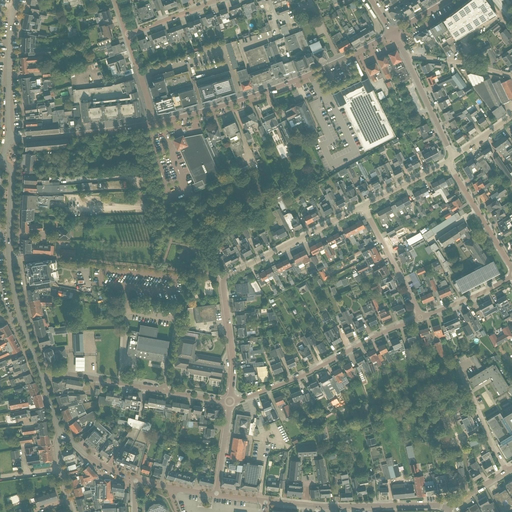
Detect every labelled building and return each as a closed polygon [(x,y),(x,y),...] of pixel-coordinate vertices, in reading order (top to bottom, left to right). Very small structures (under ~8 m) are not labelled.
[(157,0),(160,7),(163,6),(164,11),(171,8),(167,0),(163,0),(161,1),(160,0),(157,0)] [(167,0),(171,8),(178,6),(176,1),(179,0),(178,0),(167,0)] [(252,0),(248,0),(245,1),(247,6),(247,7),(250,6),(252,11),(256,10),(256,12),(259,11),(257,6),(255,6),(254,3),(252,0)] [(257,0),(258,2),(259,5),(260,5),(261,8),(264,7),(266,13),(272,11),(268,0),(265,1),(264,0),(257,0)] [(403,6),(400,8),(402,10),(405,16),(411,12),(408,7),(410,5),(409,3),(407,0),(406,0),(401,3),(403,6)] [(410,0),(412,1),(409,3),(410,5),(414,11),(420,7),(416,2),(419,0),(418,0),(410,0)] [(449,16),(445,18),(445,19),(444,20),(443,21),(455,41),(458,39),(464,35),(482,24),(490,19),(493,17),(497,15),(491,8),(491,7),(490,7),(488,3),(486,1),(484,0),(468,0),(465,3),(448,16),(449,16)] [(373,18),(375,17),(367,2),(365,3),(373,18)] [(231,17),(234,24),(238,23),(235,17),(239,15),(242,14),(241,11),(241,10),(239,4),(231,6),(235,16),(231,17)] [(402,10),(400,8),(398,5),(390,10),(391,12),(389,13),(392,19),(395,18),(396,20),(402,16),(399,12),(402,10)] [(137,9),(141,19),(146,18),(146,19),(153,16),(151,11),(148,12),(146,6),(137,9)] [(219,25),(219,26),(221,30),(225,29),(222,19),(225,18),(226,20),(229,19),(231,26),(234,24),(231,17),(229,18),(228,15),(226,8),(218,11),(220,16),(216,17),(219,24),(219,25)] [(111,18),(108,10),(98,13),(99,17),(100,21),(98,22),(99,25),(108,22),(108,19),(111,18)] [(213,26),(219,24),(216,17),(216,15),(213,16),(212,13),(209,15),(208,14),(206,15),(206,16),(205,16),(207,22),(211,21),(213,26)] [(364,20),(361,22),(369,36),(374,33),(370,26),(368,27),(366,22),(370,20),(365,13),(361,15),(364,20)] [(25,14),(24,21),(38,24),(39,19),(34,18),(34,19),(32,19),(33,15),(25,14)] [(202,30),(201,26),(200,24),(199,20),(193,22),(195,28),(196,33),(197,34),(203,32),(202,30)] [(38,24),(24,21),(22,29),(30,31),(31,27),(33,27),(32,29),(37,30),(38,24)] [(437,25),(436,25),(445,40),(452,36),(443,21),(441,22),(441,21),(436,24),(437,25)] [(194,33),(196,33),(193,22),(190,23),(190,22),(186,23),(187,24),(189,31),(192,29),(194,33)] [(362,30),(360,31),(365,39),(369,36),(361,22),(358,23),(362,30)] [(499,34),(503,38),(502,39),(506,45),(511,41),(509,39),(511,37),(505,29),(503,31),(501,29),(497,23),(490,28),(495,34),(498,31),(500,34),(499,34)] [(110,29),(114,28),(113,24),(105,26),(105,25),(99,27),(102,38),(108,36),(108,38),(113,37),(110,29)] [(181,25),(175,27),(179,39),(182,39),(182,38),(180,33),(183,32),(182,29),(181,25)] [(356,34),(353,29),(349,32),(348,29),(349,29),(347,25),(343,27),(349,39),(352,46),(360,41),(356,34)] [(358,33),(356,34),(360,41),(365,39),(360,31),(356,25),(354,26),(356,31),(357,31),(358,33)] [(445,40),(436,25),(435,26),(434,25),(430,28),(430,29),(429,30),(439,45),(445,40)] [(170,33),(167,34),(171,43),(174,42),(173,40),(176,39),(177,40),(179,39),(175,27),(169,30),(170,33)] [(422,32),(422,33),(421,34),(419,33),(414,36),(413,38),(415,42),(417,43),(419,42),(421,44),(424,42),(426,46),(427,45),(429,44),(427,41),(431,39),(426,30),(422,32)] [(158,33),(157,33),(161,44),(162,47),(163,50),(166,49),(165,46),(171,44),(171,43),(167,34),(165,35),(163,31),(158,33)] [(304,56),(308,66),(315,64),(313,59),(306,40),(302,31),(294,34),(300,48),(303,56),(304,56)] [(351,46),(347,39),(346,38),(344,39),(340,32),(338,33),(337,34),(346,50),(351,46)] [(153,40),(150,41),(152,48),(153,47),(156,47),(156,46),(161,44),(157,33),(151,35),(153,40)] [(338,33),(330,37),(335,45),(336,46),(338,48),(340,53),(346,50),(337,34),(338,33)] [(290,35),(284,38),(289,52),(296,70),(296,71),(307,67),(308,66),(304,56),(303,56),(300,48),(294,34),(290,35)] [(32,52),(32,44),(31,44),(31,39),(30,39),(30,38),(21,38),(21,37),(21,38),(20,52),(21,52),(29,52),(32,52)] [(274,41),(286,74),(287,75),(295,72),(294,70),(296,70),(289,52),(284,38),(284,37),(274,40),(274,41)] [(308,43),(315,59),(317,64),(327,60),(324,52),(326,51),(324,46),(321,47),(318,38),(316,39),(316,38),(313,39),(314,40),(312,41),(311,40),(309,41),(309,42),(308,43)] [(97,43),(99,47),(102,46),(107,44),(112,43),(110,39),(97,43)] [(152,48),(150,41),(146,42),(145,39),(138,41),(141,49),(147,47),(148,49),(147,49),(150,55),(155,53),(153,47),(152,48)] [(268,43),(263,45),(275,78),(275,79),(287,75),(286,74),(274,41),(269,43),(271,46),(269,47),(268,43)] [(105,45),(107,52),(113,50),(114,54),(117,53),(121,51),(119,44),(113,46),(112,43),(107,45),(105,45)] [(252,88),(251,86),(248,74),(246,69),(245,66),(239,68),(236,61),(232,47),(231,43),(229,43),(225,44),(233,70),(237,69),(238,71),(237,72),(237,74),(239,79),(243,91),(252,88)] [(251,73),(248,74),(251,86),(256,84),(257,86),(263,84),(262,82),(266,81),(266,82),(272,80),(272,79),(275,78),(263,45),(244,52),(251,73)] [(479,51),(481,56),(487,52),(492,61),(496,59),(489,46),(479,51)] [(506,56),(502,58),(507,66),(511,62),(511,58),(511,57),(511,56),(511,48),(509,51),(504,54),(506,56)] [(387,60),(389,64),(399,84),(409,79),(403,64),(401,61),(396,51),(388,54),(388,55),(386,56),(387,60)] [(42,55),(38,55),(38,57),(25,57),(20,58),(20,59),(20,60),(20,61),(21,62),(21,64),(20,64),(21,73),(22,74),(27,74),(28,73),(28,72),(32,72),(39,71),(39,65),(39,63),(43,62),(42,55)] [(390,65),(389,64),(389,63),(387,60),(385,56),(377,60),(387,79),(391,77),(387,69),(391,68),(390,65)] [(111,59),(107,61),(109,67),(115,65),(118,73),(126,71),(125,66),(126,66),(124,59),(117,61),(116,58),(111,59)] [(379,71),(375,63),(375,64),(374,62),(366,66),(366,68),(373,82),(377,80),(375,76),(380,74),(379,71)] [(443,68),(444,64),(435,63),(435,64),(427,64),(421,67),(424,74),(430,71),(430,70),(432,70),(433,68),(435,67),(441,68),(442,69),(443,69),(443,68)] [(153,101),(157,114),(165,112),(165,113),(166,112),(169,111),(169,112),(170,112),(170,111),(176,110),(175,110),(182,108),(198,104),(193,87),(193,86),(188,71),(174,75),(173,70),(151,77),(153,82),(152,82),(154,85),(149,87),(152,99),(153,98),(154,101),(153,101)] [(195,80),(197,85),(196,85),(197,86),(202,103),(209,101),(210,101),(217,98),(220,97),(220,98),(236,93),(229,71),(195,80)] [(453,80),(455,83),(460,89),(466,85),(457,73),(452,76),(451,77),(453,80)] [(436,83),(434,79),(437,77),(435,74),(426,78),(430,86),(436,83)] [(467,75),(469,80),(473,86),(472,86),(491,112),(497,120),(506,113),(500,103),(508,99),(508,100),(511,97),(511,83),(510,80),(509,79),(501,83),(499,80),(492,84),(489,78),(484,81),(482,77),(470,74),(467,75)] [(446,83),(453,80),(451,77),(450,76),(436,82),(438,87),(446,83)] [(21,78),(22,88),(28,87),(32,87),(37,86),(37,80),(35,80),(35,78),(31,79),(31,77),(21,78)] [(137,91),(133,79),(110,86),(72,90),(73,94),(74,105),(79,105),(81,114),(82,122),(83,121),(84,122),(85,122),(84,121),(91,120),(91,121),(92,121),(92,120),(100,120),(101,120),(100,119),(107,119),(108,119),(116,118),(117,118),(123,117),(123,118),(124,117),(132,116),(132,117),(133,117),(133,116),(139,115),(139,116),(140,116),(140,115),(143,115),(139,102),(139,100),(138,100),(137,97),(139,96),(137,91)] [(355,83),(336,93),(337,93),(339,97),(343,105),(365,151),(395,136),(371,86),(367,79),(366,79),(363,81),(361,81),(361,82),(360,81),(356,83),(355,83)] [(440,90),(433,93),(436,99),(442,96),(443,98),(447,96),(444,89),(445,89),(443,85),(438,87),(440,90)] [(22,88),(23,95),(34,94),(34,93),(40,92),(39,86),(37,86),(32,87),(28,87),(22,88)] [(459,98),(465,95),(462,89),(456,92),(459,98)] [(378,100),(384,97),(381,90),(375,93),(378,100)] [(43,92),(44,100),(51,98),(49,91),(43,92)] [(34,94),(23,95),(24,104),(34,103),(33,96),(35,96),(34,94)] [(441,109),(448,106),(451,105),(447,97),(444,99),(445,100),(438,103),(441,109)] [(460,101),(469,113),(471,117),(476,113),(478,112),(475,108),(472,104),(467,107),(463,100),(460,101)] [(38,112),(39,111),(46,110),(45,105),(50,104),(49,101),(43,103),(37,103),(36,106),(25,108),(26,113),(38,112)] [(295,105),(302,120),(307,131),(316,127),(306,106),(304,101),(295,105)] [(46,110),(39,111),(39,113),(26,114),(26,119),(43,117),(43,114),(51,112),(51,107),(50,104),(45,105),(46,110)] [(294,124),(302,120),(295,105),(293,104),(291,105),(290,107),(290,108),(284,110),(283,111),(285,115),(287,119),(288,119),(289,121),(292,120),(294,124)] [(79,105),(74,105),(73,106),(74,114),(73,114),(73,115),(65,116),(65,118),(68,117),(69,127),(81,125),(80,114),(81,114),(79,105)] [(443,114),(446,121),(452,118),(450,114),(454,112),(452,109),(443,114)] [(246,116),(247,117),(250,124),(253,123),(255,126),(258,124),(255,117),(253,113),(247,116),(246,116)] [(273,113),(263,118),(263,119),(265,122),(262,124),(265,130),(276,125),(284,141),(283,141),(285,146),(291,143),(289,138),(284,129),(281,123),(278,124),(276,120),(273,113)] [(465,115),(468,119),(469,121),(467,124),(462,126),(462,127),(464,130),(465,130),(466,129),(469,134),(476,130),(472,125),(472,124),(472,123),(474,122),(471,117),(469,113),(465,115)] [(477,121),(481,127),(487,123),(483,117),(480,119),(476,113),(471,117),(474,122),(476,120),(477,121)] [(247,117),(240,120),(242,124),(245,130),(248,129),(246,126),(250,124),(247,117)] [(243,145),(240,138),(242,137),(234,121),(224,126),(224,128),(222,129),(240,169),(246,166),(240,154),(243,153),(239,147),(243,145)] [(35,129),(26,129),(26,135),(59,133),(59,124),(43,126),(42,123),(37,124),(37,126),(36,127),(36,128),(35,128),(35,129)] [(415,129),(417,132),(421,130),(422,134),(429,130),(426,124),(415,129)] [(289,127),(284,129),(289,138),(293,136),(289,127)] [(211,148),(215,158),(219,156),(215,146),(216,145),(215,142),(221,140),(218,129),(208,132),(209,137),(206,138),(211,148)] [(454,137),(457,143),(463,139),(462,136),(463,135),(460,131),(456,134),(455,131),(452,133),(454,137)] [(223,175),(206,138),(204,139),(202,134),(181,138),(180,137),(175,139),(173,140),(177,151),(179,150),(194,183),(192,184),(195,192),(222,181),(221,178),(223,175)] [(511,145),(505,136),(499,140),(509,154),(511,156),(511,155),(511,147),(511,146),(511,145)] [(26,147),(26,151),(36,151),(59,149),(69,147),(68,142),(68,139),(58,140),(26,143),(26,147)] [(509,154),(499,140),(493,144),(496,148),(498,151),(501,155),(502,154),(505,157),(509,154)] [(427,149),(428,152),(432,159),(439,156),(437,152),(439,151),(437,147),(435,149),(433,145),(430,147),(427,149)] [(481,167),(483,169),(486,173),(492,169),(485,160),(487,159),(489,163),(492,161),(489,156),(493,153),(489,148),(482,152),(475,157),(478,162),(481,167)] [(417,152),(419,157),(422,155),(426,163),(432,159),(428,152),(425,154),(424,150),(420,152),(420,151),(417,152)] [(26,154),(25,163),(35,164),(35,161),(45,161),(45,155),(26,154)] [(412,156),(408,158),(414,169),(420,165),(415,155),(412,156)] [(510,173),(505,166),(498,156),(494,159),(498,166),(500,169),(509,183),(511,180),(511,178),(509,174),(510,173)] [(414,169),(408,158),(405,160),(402,162),(407,172),(414,169)] [(468,165),(463,169),(470,180),(474,178),(471,169),(474,167),(476,170),(481,167),(478,162),(475,164),(472,159),(467,163),(468,165)] [(396,170),(393,172),(396,178),(403,174),(400,168),(401,168),(398,161),(393,164),(394,167),(396,170)] [(35,164),(25,163),(25,173),(34,173),(35,164)] [(385,164),(380,166),(384,174),(381,176),(385,184),(392,180),(387,170),(388,169),(385,164)] [(359,167),(365,179),(368,177),(362,166),(359,167)] [(345,170),(350,179),(356,176),(351,167),(345,170)] [(24,176),(24,184),(37,185),(42,185),(42,184),(49,184),(49,177),(42,177),(42,178),(37,178),(37,177),(24,176)] [(372,178),(369,180),(371,184),(370,184),(371,185),(373,190),(380,186),(378,182),(376,176),(372,178)] [(438,181),(437,181),(441,189),(446,197),(446,198),(448,201),(456,197),(453,193),(449,195),(446,189),(447,186),(451,185),(448,179),(445,181),(443,178),(440,180),(439,179),(437,180),(438,181)] [(482,188),(483,190),(487,188),(493,185),(491,182),(484,186),(480,178),(474,181),(475,183),(473,185),(477,191),(482,188)] [(362,196),(369,192),(366,186),(368,185),(365,180),(364,181),(365,182),(361,184),(360,184),(360,185),(357,186),(362,196)] [(436,196),(440,194),(443,199),(446,198),(446,197),(441,189),(437,181),(431,185),(436,196)] [(342,183),(338,185),(340,189),(343,194),(345,198),(348,196),(351,201),(357,198),(354,192),(353,189),(347,192),(342,183)] [(67,189),(67,185),(59,185),(52,186),(42,185),(37,185),(24,184),(23,192),(36,193),(36,191),(51,192),(60,192),(59,188),(63,188),(63,189),(67,189)] [(497,191),(501,196),(507,191),(504,186),(497,191)] [(327,194),(332,204),(332,205),(335,203),(338,208),(345,204),(342,199),(337,202),(330,187),(325,190),(326,192),(327,194)] [(425,187),(419,191),(423,199),(426,198),(425,196),(429,194),(428,192),(425,187)] [(487,188),(483,190),(485,192),(479,195),(483,202),(489,199),(488,199),(490,197),(488,195),(490,194),(488,190),(487,188)] [(423,199),(419,191),(413,194),(416,200),(418,203),(421,201),(422,202),(425,201),(423,199)] [(332,204),(327,194),(324,196),(327,201),(319,205),(319,204),(318,204),(324,214),(325,213),(325,215),(332,211),(329,205),(332,204)] [(49,209),(50,200),(57,200),(64,200),(64,196),(53,196),(42,196),(42,197),(23,195),(22,210),(33,209),(35,209),(49,209)] [(402,200),(401,200),(408,214),(411,212),(409,208),(412,206),(407,197),(404,198),(403,198),(402,199),(402,200)] [(462,205),(458,198),(452,202),(449,204),(448,202),(440,207),(442,210),(446,208),(447,208),(449,207),(452,211),(456,209),(462,205)] [(408,214),(401,200),(400,200),(397,201),(398,202),(395,203),(399,212),(402,210),(404,213),(403,213),(406,219),(410,217),(408,214)] [(496,208),(497,210),(499,208),(502,207),(501,207),(496,200),(493,202),(492,202),(492,203),(486,206),(490,212),(490,211),(491,212),(494,210),(493,209),(496,208)] [(423,208),(421,209),(418,204),(416,205),(422,217),(426,215),(423,208)] [(389,206),(383,209),(388,219),(391,218),(390,217),(394,215),(393,212),(392,211),(389,206)] [(307,210),(309,214),(313,221),(319,218),(317,213),(316,213),(314,208),(312,209),(310,210),(307,210)] [(499,208),(497,210),(493,212),(495,215),(492,216),(496,222),(502,218),(506,215),(502,210),(501,210),(500,208),(499,208)] [(22,210),(21,221),(30,221),(33,221),(33,209),(22,210)] [(287,225),(283,217),(279,209),(272,212),(274,216),(275,216),(276,217),(275,218),(277,221),(278,222),(277,222),(279,225),(280,226),(282,229),(276,232),(275,230),(271,232),(274,239),(278,237),(279,239),(287,235),(285,231),(286,230),(286,231),(289,229),(289,227),(288,225),(287,225)] [(388,219),(383,209),(377,213),(383,224),(389,221),(388,219)] [(302,227),(297,217),(291,220),(290,220),(290,219),(290,218),(289,216),(288,215),(287,213),(283,216),(288,225),(289,227),(290,226),(290,224),(291,225),(294,231),(295,230),(296,230),(297,230),(298,230),(299,230),(298,229),(302,227)] [(313,221),(309,214),(307,215),(305,213),(302,215),(303,217),(304,220),(307,224),(313,221)] [(511,226),(507,217),(502,220),(504,222),(498,226),(502,232),(507,228),(508,229),(511,226)] [(30,221),(21,221),(21,232),(29,232),(32,232),(43,231),(42,226),(42,224),(31,225),(30,225),(30,221)] [(361,221),(355,224),(358,231),(362,229),(363,231),(366,230),(361,221)] [(438,239),(436,241),(441,248),(443,247),(445,246),(459,238),(459,237),(459,238),(459,239),(461,237),(462,238),(465,236),(468,240),(464,242),(464,243),(465,244),(465,245),(468,250),(472,256),(473,257),(474,259),(473,259),(475,263),(476,262),(477,264),(478,265),(479,266),(474,269),(474,268),(474,269),(474,270),(475,271),(464,278),(464,277),(457,282),(455,279),(455,278),(451,281),(453,284),(457,291),(458,290),(458,291),(461,289),(472,282),(473,285),(473,284),(481,279),(485,277),(488,275),(490,274),(495,271),(491,265),(491,264),(490,263),(489,262),(486,258),(487,258),(486,257),(482,252),(483,251),(482,251),(478,245),(474,239),(474,238),(473,239),(472,240),(467,231),(469,230),(464,222),(455,228),(455,227),(438,238),(438,239)] [(349,227),(352,234),(353,236),(359,233),(358,231),(355,224),(349,227)] [(59,239),(64,239),(70,239),(70,230),(74,231),(74,227),(65,227),(65,230),(59,230),(59,232),(57,232),(57,236),(59,237),(59,239)] [(352,234),(349,227),(343,230),(346,237),(352,234)] [(260,236),(261,235),(263,240),(265,244),(268,243),(266,238),(264,234),(265,233),(263,230),(258,232),(260,236)] [(422,235),(425,241),(433,235),(429,230),(422,235)] [(389,238),(393,245),(399,242),(397,238),(402,236),(400,232),(389,238)] [(338,233),(332,236),(337,246),(343,242),(338,233)] [(254,246),(256,250),(263,247),(261,242),(260,241),(257,236),(254,238),(256,243),(253,244),(254,246)] [(326,239),(327,242),(325,243),(328,249),(332,256),(335,254),(332,248),(337,246),(332,236),(326,239)] [(362,238),(364,242),(365,244),(366,245),(372,242),(370,238),(366,240),(364,236),(362,238)] [(21,253),(50,256),(50,251),(53,252),(54,246),(35,245),(35,239),(29,238),(29,240),(21,240),(21,253)] [(406,252),(405,253),(405,252),(398,255),(403,263),(412,258),(410,254),(408,251),(426,242),(423,238),(404,249),(406,252)] [(239,245),(241,249),(242,252),(245,256),(251,253),(249,249),(249,248),(250,247),(247,240),(245,241),(242,243),(239,245)] [(325,243),(322,244),(321,241),(315,245),(319,252),(324,249),(325,250),(324,251),(328,258),(332,256),(328,249),(325,243)] [(360,245),(357,246),(359,251),(364,248),(363,246),(365,244),(364,242),(360,245)] [(435,243),(429,246),(433,252),(439,248),(435,243)] [(319,252),(315,245),(309,248),(312,255),(319,252)] [(229,247),(225,249),(233,264),(235,262),(235,261),(238,260),(235,253),(238,251),(236,246),(233,248),(234,250),(231,251),(229,247)] [(368,250),(371,256),(378,252),(374,246),(368,250)] [(233,264),(225,249),(222,251),(224,255),(218,258),(220,261),(223,259),(226,266),(230,264),(230,265),(233,264)] [(310,261),(304,250),(298,253),(302,260),(303,263),(304,264),(310,261)] [(439,250),(435,252),(442,263),(443,264),(446,262),(445,261),(439,250)] [(378,252),(371,256),(367,258),(370,263),(374,261),(374,262),(377,261),(381,259),(378,252)] [(303,263),(302,260),(298,253),(292,257),(295,263),(296,263),(297,266),(294,267),(295,267),(298,273),(301,272),(298,266),(303,263)] [(287,259),(281,262),(285,269),(291,266),(287,259)] [(28,276),(30,285),(54,281),(51,260),(26,264),(28,273),(26,273),(27,276),(28,276)] [(432,264),(435,271),(441,268),(438,261),(432,264)] [(285,269),(281,262),(280,262),(279,262),(278,263),(278,264),(275,265),(279,272),(281,271),(285,276),(287,274),(285,269)] [(386,274),(388,272),(388,271),(387,269),(386,269),(385,265),(382,267),(380,263),(372,267),(375,274),(378,272),(382,279),(387,276),(386,274)] [(356,268),(358,273),(369,268),(367,264),(361,267),(361,266),(356,268)] [(264,271),(268,278),(272,275),(273,278),(277,286),(279,285),(283,292),(285,290),(278,276),(275,277),(271,268),(264,271)] [(264,280),(268,278),(264,271),(258,274),(260,279),(261,279),(258,280),(261,286),(266,283),(264,280)] [(408,274),(416,288),(421,286),(418,280),(414,272),(408,274)] [(378,282),(381,287),(387,284),(390,290),(396,287),(393,282),(391,280),(390,281),(388,278),(382,281),(378,282)] [(429,281),(432,286),(434,292),(437,290),(433,279),(429,281)] [(440,282),(440,284),(445,296),(448,295),(449,296),(450,295),(451,294),(450,294),(451,293),(445,281),(444,280),(440,282)] [(305,281),(296,286),(299,291),(308,286),(305,281)] [(235,284),(237,292),(241,292),(241,294),(246,293),(249,293),(248,288),(247,283),(240,284),(240,283),(235,284)] [(27,290),(29,301),(39,300),(40,305),(51,306),(52,299),(39,298),(38,292),(50,290),(49,284),(34,286),(34,289),(27,290)] [(445,296),(440,284),(437,285),(440,291),(437,292),(440,298),(445,296)] [(428,301),(423,289),(422,290),(421,287),(419,288),(421,292),(418,294),(423,303),(428,301)] [(434,299),(432,294),(431,292),(428,294),(426,288),(423,289),(428,301),(430,300),(431,301),(433,300),(433,299),(434,299)] [(405,311),(402,305),(403,304),(399,296),(396,297),(397,300),(396,300),(398,305),(392,308),(395,313),(396,313),(397,314),(405,311)] [(495,305),(498,310),(502,318),(508,315),(506,312),(504,313),(502,310),(509,305),(504,296),(497,300),(498,303),(495,305)] [(370,301),(373,308),(377,317),(379,315),(382,321),(390,317),(388,311),(385,312),(384,309),(380,311),(378,306),(375,299),(370,301)] [(39,300),(29,301),(32,318),(43,315),(40,305),(39,300)] [(484,303),(478,306),(484,317),(489,314),(487,310),(493,307),(492,304),(490,300),(484,303)] [(235,306),(234,306),(235,311),(236,310),(241,310),(243,310),(242,305),(244,305),(244,301),(240,301),(235,302),(235,306)] [(193,307),(196,323),(216,320),(214,305),(193,307)] [(373,312),(374,312),(372,307),(368,308),(367,306),(362,308),(365,315),(369,314),(371,318),(367,319),(370,326),(377,323),(373,312)] [(240,315),(237,316),(238,323),(243,323),(245,322),(249,322),(248,315),(256,314),(255,310),(244,311),(239,312),(240,315)] [(351,323),(348,315),(346,311),(341,313),(345,320),(340,322),(342,328),(346,337),(353,334),(349,325),(348,325),(347,325),(351,323)] [(468,311),(462,315),(466,322),(469,320),(472,327),(475,332),(481,328),(478,324),(476,320),(474,321),(473,318),(472,318),(468,311)] [(326,313),(322,315),(326,323),(330,321),(326,313)] [(350,314),(348,315),(351,323),(353,322),(355,325),(355,326),(358,332),(365,328),(362,324),(360,320),(357,322),(356,319),(354,319),(352,313),(350,314)] [(47,318),(42,319),(42,318),(38,320),(33,321),(38,338),(43,336),(42,333),(46,332),(47,335),(48,335),(48,334),(50,333),(55,333),(55,334),(67,333),(67,331),(66,326),(52,328),(52,327),(50,327),(48,322),(47,322),(47,321),(48,321),(47,318)] [(461,332),(459,327),(461,326),(457,318),(451,320),(454,329),(455,332),(456,334),(461,332)] [(445,329),(446,330),(447,330),(448,332),(449,331),(450,334),(455,332),(454,329),(451,320),(443,324),(445,329)] [(255,330),(254,323),(244,325),(245,328),(238,329),(239,337),(243,336),(244,337),(246,337),(245,336),(246,336),(246,331),(255,330)] [(0,341),(4,339),(4,338),(12,335),(12,334),(7,324),(0,328),(0,341)] [(126,356),(161,362),(163,354),(167,355),(169,341),(156,339),(158,328),(140,325),(139,332),(131,331),(126,356)] [(445,336),(443,333),(442,333),(441,331),(439,325),(432,327),(435,335),(437,335),(438,338),(445,336)] [(338,335),(340,334),(335,326),(330,330),(331,332),(337,343),(341,340),(338,335)] [(493,334),(488,337),(494,347),(511,336),(506,326),(501,329),(504,334),(496,338),(493,334)] [(429,345),(426,338),(431,336),(430,333),(429,333),(428,328),(419,331),(420,336),(421,337),(423,347),(429,345)] [(330,330),(324,333),(328,340),(329,340),(330,339),(333,345),(337,343),(331,332),(330,330)] [(43,336),(38,338),(40,347),(45,346),(50,344),(54,343),(52,339),(51,334),(48,335),(47,335),(46,332),(42,333),(43,336)] [(406,335),(407,340),(409,345),(413,344),(412,340),(415,339),(416,341),(419,340),(418,334),(415,335),(414,332),(406,335)] [(75,342),(73,342),(74,352),(74,356),(83,356),(83,352),(83,342),(83,334),(74,334),(75,342)] [(309,344),(310,346),(312,344),(314,347),(316,346),(320,353),(326,349),(322,342),(318,344),(312,334),(305,338),(309,344)] [(0,349),(1,349),(1,350),(16,342),(12,335),(4,338),(4,339),(0,341),(0,349)] [(305,346),(309,344),(305,338),(304,336),(300,338),(305,346)] [(405,350),(402,339),(399,340),(398,338),(390,341),(393,349),(400,347),(402,350),(405,350)] [(180,339),(180,342),(179,342),(177,353),(178,353),(177,361),(176,361),(175,366),(184,368),(184,367),(187,368),(187,371),(191,372),(190,374),(210,377),(209,380),(220,382),(223,369),(219,369),(221,358),(196,354),(196,355),(194,354),(194,353),(191,352),(193,344),(183,342),(184,339),(180,339)] [(241,345),(242,352),(249,351),(253,351),(252,347),(250,348),(250,343),(253,342),(252,339),(245,340),(245,344),(241,345)] [(16,342),(1,350),(3,353),(2,353),(0,354),(0,358),(4,357),(9,355),(13,354),(21,350),(16,342)] [(434,343),(439,358),(444,356),(439,342),(434,343)] [(377,348),(379,352),(380,354),(383,353),(388,361),(392,359),(389,355),(389,354),(388,352),(386,349),(384,344),(377,348)] [(275,350),(279,359),(284,356),(280,347),(275,350)] [(304,361),(312,357),(307,347),(298,352),(300,355),(301,355),(304,361)] [(405,349),(407,358),(414,357),(411,347),(405,349)] [(60,358),(67,357),(65,348),(53,351),(52,350),(49,348),(46,349),(44,352),(46,362),(49,364),(53,363),(55,360),(53,353),(59,351),(60,358)] [(271,365),(270,366),(273,374),(283,370),(280,362),(276,364),(274,359),(273,357),(277,355),(274,349),(268,352),(271,358),(272,360),(269,361),(271,365)] [(382,364),(376,354),(374,350),(370,352),(370,351),(368,352),(368,353),(367,353),(369,358),(370,359),(372,362),(375,360),(379,366),(382,364)] [(254,354),(254,351),(253,351),(249,351),(242,352),(243,360),(250,359),(249,355),(254,354)] [(286,361),(287,363),(289,368),(296,365),(294,361),(298,359),(296,355),(296,354),(291,356),(285,359),(286,361)] [(482,367),(474,354),(470,357),(477,369),(482,367)] [(13,364),(14,366),(19,365),(25,362),(23,356),(18,357),(17,356),(11,358),(13,364)] [(365,372),(370,371),(369,366),(366,362),(365,362),(362,356),(355,360),(360,369),(362,368),(363,369),(364,368),(365,372)] [(84,357),(75,357),(75,370),(84,370),(84,357)] [(25,362),(19,365),(14,366),(15,369),(13,370),(15,374),(22,372),(28,369),(26,362),(25,362)] [(353,369),(352,367),(349,363),(348,363),(346,363),(346,364),(346,365),(343,367),(345,371),(346,372),(349,377),(351,381),(355,379),(352,375),(350,371),(353,369)] [(506,387),(493,366),(492,364),(486,368),(473,376),(468,379),(473,387),(490,376),(491,378),(493,381),(491,382),(499,395),(508,390),(511,396),(511,395),(511,386),(511,384),(508,386),(506,387)] [(246,376),(247,382),(255,381),(253,368),(244,369),(245,376),(246,376)] [(335,378),(333,379),(340,391),(345,388),(341,381),(342,381),(341,379),(345,377),(340,368),(332,372),(335,378)] [(449,381),(446,382),(447,386),(457,391),(455,386),(454,386),(453,384),(458,382),(455,373),(447,375),(449,381)] [(25,380),(26,383),(33,381),(30,374),(19,377),(21,381),(25,380)] [(330,382),(327,375),(319,379),(323,386),(325,389),(323,390),(332,405),(332,406),(339,402),(333,391),(331,393),(326,384),(330,382)] [(56,391),(57,396),(64,394),(73,394),(73,391),(64,391),(64,390),(66,389),(66,387),(65,387),(67,380),(54,382),(55,391),(56,391)] [(83,382),(67,380),(65,387),(66,387),(82,390),(83,382)] [(29,390),(29,391),(32,389),(33,389),(37,387),(36,382),(27,384),(13,388),(14,392),(25,389),(25,391),(29,390)] [(322,392),(320,387),(319,388),(316,382),(309,385),(312,391),(309,392),(311,396),(312,396),(315,399),(316,398),(315,396),(322,392)] [(30,396),(28,396),(30,396),(40,394),(37,387),(33,389),(32,389),(29,391),(30,396)] [(111,405),(111,404),(113,392),(107,391),(107,392),(106,397),(99,396),(98,401),(98,403),(101,403),(105,404),(111,405)] [(310,400),(308,393),(304,395),(302,396),(300,391),(291,394),(292,399),(289,400),(291,406),(295,404),(294,402),(301,399),(303,403),(306,401),(306,400),(308,399),(309,400),(310,400)] [(116,406),(120,407),(121,400),(122,396),(119,396),(120,393),(113,392),(111,404),(116,405),(116,406)] [(44,406),(40,394),(30,396),(28,396),(29,397),(9,401),(11,410),(29,406),(29,405),(30,404),(31,405),(35,405),(35,408),(44,406)] [(62,408),(64,408),(64,407),(82,404),(83,403),(82,400),(83,400),(83,398),(85,398),(85,394),(73,394),(64,394),(57,396),(56,396),(59,406),(61,405),(62,408)] [(130,404),(131,404),(132,395),(126,394),(126,396),(125,396),(124,401),(121,400),(120,407),(120,408),(123,409),(124,405),(130,406),(130,404)] [(132,395),(131,404),(137,405),(136,406),(136,409),(139,410),(140,407),(140,406),(141,402),(138,401),(138,396),(132,395)] [(274,399),(276,403),(278,407),(280,408),(281,408),(285,417),(292,415),(288,405),(286,406),(285,402),(284,402),(281,396),(274,399)] [(156,407),(157,399),(149,398),(148,401),(145,400),(144,405),(144,408),(147,409),(148,405),(156,407)] [(167,411),(168,404),(165,404),(165,401),(157,399),(156,407),(155,410),(160,411),(161,408),(164,408),(162,417),(166,418),(167,413),(166,412),(167,411)] [(262,404),(261,404),(264,412),(269,410),(273,420),(279,417),(271,402),(271,403),(270,404),(269,401),(265,402),(265,401),(261,403),(262,404)] [(171,410),(180,411),(181,403),(172,402),(172,405),(168,404),(167,411),(171,412),(171,411),(171,410)] [(181,403),(180,411),(184,412),(184,415),(182,415),(182,420),(190,421),(192,408),(189,408),(189,405),(181,403)] [(77,416),(78,419),(87,414),(85,412),(82,404),(64,407),(64,408),(64,410),(61,411),(66,421),(72,418),(77,416)] [(361,407),(365,416),(371,413),(367,404),(361,407)] [(193,413),(197,413),(196,417),(200,418),(199,422),(203,423),(204,416),(200,415),(200,414),(202,407),(194,406),(193,413)] [(210,417),(212,418),(211,418),(215,419),(215,418),(217,418),(218,410),(215,410),(215,409),(213,408),(213,409),(212,409),(208,409),(205,408),(204,415),(207,416),(207,415),(211,415),(210,417)] [(36,411),(36,412),(30,413),(30,411),(26,410),(10,414),(11,420),(31,416),(31,418),(37,417),(38,421),(47,419),(44,409),(39,410),(36,411)] [(87,421),(94,422),(95,420),(96,412),(92,411),(87,414),(78,419),(69,426),(75,434),(82,429),(78,424),(81,423),(82,424),(87,421)] [(511,412),(504,417),(503,418),(499,413),(486,421),(499,442),(500,443),(498,444),(499,446),(506,458),(511,453),(511,412)] [(466,413),(461,415),(462,419),(461,419),(463,423),(467,432),(468,431),(475,428),(473,422),(472,422),(472,421),(473,420),(471,417),(469,413),(466,414),(466,413)] [(250,423),(251,417),(236,415),(234,433),(250,435),(253,436),(257,436),(258,429),(254,429),(255,423),(253,423),(253,424),(250,423)] [(116,459),(115,462),(120,463),(123,464),(123,465),(124,465),(125,464),(126,465),(125,465),(126,465),(126,466),(127,465),(130,467),(135,469),(136,466),(139,467),(140,464),(141,459),(143,453),(149,431),(151,424),(137,420),(135,419),(132,419),(128,418),(127,421),(127,426),(132,427),(126,436),(128,438),(123,447),(122,447),(122,448),(119,452),(118,452),(117,454),(115,458),(116,459)] [(112,434),(106,429),(96,420),(95,420),(94,422),(93,425),(87,431),(90,433),(84,440),(93,448),(96,444),(100,447),(112,434)] [(39,431),(39,435),(49,435),(47,421),(38,422),(38,426),(35,427),(22,429),(23,435),(36,433),(35,432),(39,431)] [(202,442),(209,443),(210,439),(209,439),(210,436),(213,437),(214,429),(207,428),(207,432),(204,432),(202,442)] [(100,447),(99,448),(97,451),(107,457),(111,451),(112,451),(112,450),(115,452),(121,443),(123,440),(121,438),(118,441),(113,438),(116,435),(113,433),(112,434),(100,447)] [(37,439),(38,446),(50,444),(49,435),(39,435),(40,439),(37,439)] [(448,440),(450,439),(449,435),(440,437),(442,449),(451,447),(450,443),(449,443),(448,440)] [(230,459),(235,459),(244,461),(246,444),(247,440),(233,437),(230,459)] [(269,457),(270,451),(272,452),(274,444),(266,442),(263,456),(269,457)] [(37,454),(38,456),(42,455),(42,452),(51,451),(50,444),(38,446),(38,447),(39,454),(37,454)] [(61,452),(64,460),(75,457),(73,448),(61,452)] [(11,450),(13,458),(20,457),(18,449),(11,450)] [(42,455),(38,456),(27,457),(28,465),(40,463),(40,461),(43,461),(43,462),(52,461),(51,451),(42,452),(42,455)] [(483,460),(480,462),(482,465),(484,468),(487,472),(493,468),(489,461),(492,459),(489,451),(481,456),(483,460)] [(154,462),(152,468),(155,468),(153,475),(160,477),(162,470),(163,466),(166,467),(168,461),(168,462),(171,456),(165,454),(163,457),(164,457),(162,464),(160,464),(154,462)] [(78,463),(80,466),(83,465),(86,463),(78,455),(76,456),(77,458),(80,462),(78,463)] [(385,458),(387,465),(387,466),(388,466),(391,479),(401,476),(397,464),(394,465),(392,457),(385,458)] [(141,471),(148,473),(150,469),(150,468),(151,462),(148,461),(146,467),(143,465),(141,471)] [(474,467),(468,471),(470,474),(471,476),(474,480),(481,476),(476,469),(479,467),(480,467),(477,463),(476,461),(472,463),(474,467)] [(241,476),(239,486),(240,486),(239,489),(251,491),(252,490),(259,491),(260,483),(257,482),(257,478),(261,478),(263,466),(249,464),(249,463),(247,462),(246,464),(243,463),(243,466),(243,465),(241,476)] [(409,465),(411,473),(418,471),(417,463),(409,465)] [(166,478),(174,481),(177,473),(172,472),(174,465),(170,464),(166,478)] [(237,471),(237,475),(241,476),(243,465),(237,465),(234,465),(229,464),(228,469),(237,471)] [(387,466),(387,465),(382,467),(386,480),(382,481),(382,484),(380,484),(380,495),(388,495),(388,488),(387,480),(391,479),(388,466),(387,466)] [(81,485),(87,484),(89,483),(97,477),(97,478),(98,476),(88,466),(83,471),(86,474),(85,474),(79,476),(80,480),(81,485)] [(193,476),(177,472),(177,473),(174,481),(193,486),(196,476),(193,475),(193,476)] [(375,481),(374,473),(367,475),(368,482),(371,481),(375,481)] [(448,475),(449,482),(447,483),(448,487),(449,492),(459,489),(458,481),(459,480),(457,473),(448,475)] [(349,484),(347,474),(340,475),(342,485),(349,484)] [(432,480),(424,482),(426,496),(438,494),(438,493),(435,477),(435,475),(435,474),(431,474),(432,480)] [(79,486),(81,485),(80,480),(77,481),(77,479),(76,475),(72,477),(73,480),(70,481),(72,488),(77,486),(79,486)] [(235,486),(239,486),(241,476),(237,475),(236,480),(230,479),(231,476),(228,476),(228,478),(222,477),(221,486),(235,488),(235,486)] [(424,482),(423,475),(422,475),(419,476),(419,475),(413,476),(413,477),(417,496),(417,497),(423,496),(426,496),(424,482)] [(200,476),(198,484),(212,487),(214,479),(200,476)] [(447,492),(446,487),(446,482),(445,482),(444,477),(439,478),(438,476),(435,477),(438,493),(447,492)] [(94,501),(95,511),(96,511),(99,511),(101,510),(100,499),(96,500),(97,499),(103,499),(103,500),(111,500),(111,493),(110,493),(110,489),(112,489),(113,482),(113,481),(98,480),(97,478),(97,477),(89,483),(87,484),(88,488),(90,487),(91,490),(91,493),(92,497),(93,501),(94,501)] [(365,488),(372,486),(371,481),(368,482),(368,481),(359,482),(359,483),(358,483),(357,477),(351,479),(354,492),(357,491),(358,496),(362,495),(361,494),(366,493),(365,488)] [(275,483),(275,479),(268,478),(268,482),(267,490),(278,491),(278,487),(280,487),(280,488),(284,488),(284,483),(284,481),(280,480),(280,483),(275,483)] [(499,493),(499,492),(493,496),(501,509),(505,506),(502,501),(506,498),(510,506),(511,504),(511,499),(509,494),(511,492),(511,481),(506,485),(508,488),(499,493)] [(113,482),(112,489),(111,491),(113,491),(113,495),(118,496),(117,497),(120,498),(123,498),(123,497),(124,497),(124,492),(125,484),(113,482)] [(302,496),(303,486),(298,486),(298,483),(293,482),(292,485),(287,485),(286,495),(302,496)] [(330,497),(330,489),(327,489),(326,484),(323,484),(323,489),(310,490),(310,498),(321,497),(330,497)] [(393,485),(392,486),(392,494),(393,499),(400,498),(405,498),(405,497),(414,496),(414,491),(413,487),(408,488),(405,488),(405,487),(403,487),(403,484),(393,485)] [(79,496),(91,493),(91,490),(85,492),(84,487),(81,488),(81,487),(79,487),(74,488),(76,496),(79,496)] [(353,496),(351,488),(346,490),(346,494),(340,494),(341,500),(352,500),(352,496),(353,496)] [(33,497),(36,506),(58,500),(55,490),(33,497)] [(88,498),(92,497),(91,493),(79,496),(79,499),(76,499),(78,505),(85,504),(85,500),(88,499),(88,498)] [(490,504),(489,502),(486,497),(479,502),(484,511),(490,511),(489,510),(492,509),(494,511),(498,511),(493,502),(490,504)] [(168,511),(167,509),(164,504),(159,502),(153,502),(148,505),(146,511),(145,511),(168,511)] [(111,504),(111,511),(117,510),(116,511),(125,511),(125,507),(118,507),(118,503),(113,503),(111,504)] [(481,511),(479,508),(476,503),(469,507),(469,509),(463,511),(481,511)]
